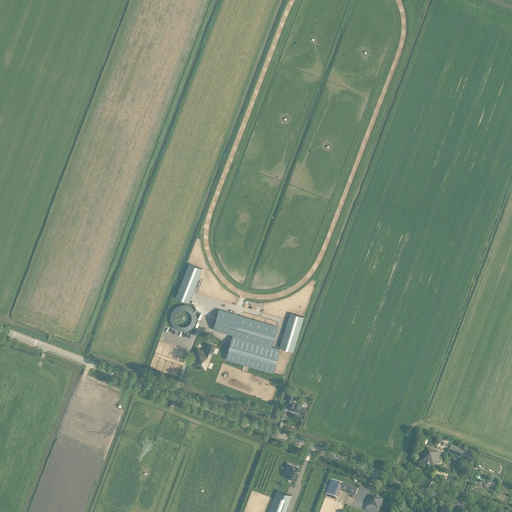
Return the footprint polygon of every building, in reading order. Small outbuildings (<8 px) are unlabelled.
[(189,264),(176,297),(189,302),(202,269),(189,264)] [(169,324),(190,333),(199,310),(177,301),(169,324)] [(219,310),(213,329),(233,335),(226,359),(273,373),(280,349),(271,346),(277,327),(219,310)] [(290,313),(280,347),(293,351),(304,317),(290,313)] [(215,345),(208,343),(205,351),(201,349),(201,350),(197,349),(191,365),(206,371),(215,345)] [(90,387),(89,386),(89,385),(88,385),(87,385),(84,384),(80,395),(86,397),(90,387)] [(87,398),(84,407),(99,413),(103,403),(87,398)] [(290,410),(303,414),(307,405),(306,404),(303,403),(302,404),(302,406),(293,403),(290,410)] [(120,414),(113,412),(109,422),(116,424),(120,414)] [(428,448),(426,447),(420,463),(435,468),(440,453),(431,449),(431,447),(429,446),(428,448)] [(451,446),(448,453),(457,457),(459,452),(461,453),(462,450),(451,446)] [(288,464),(283,476),(294,480),(299,468),(288,464)] [(343,482),(342,484),(332,480),(326,494),(336,499),(340,489),(356,495),(358,489),(343,482)] [(278,490),(269,511),(285,511),(292,495),(278,490)] [(266,504),(271,506),(274,497),(269,495),(266,504)] [(382,499),(371,495),(366,507),(378,511),(382,499)]
